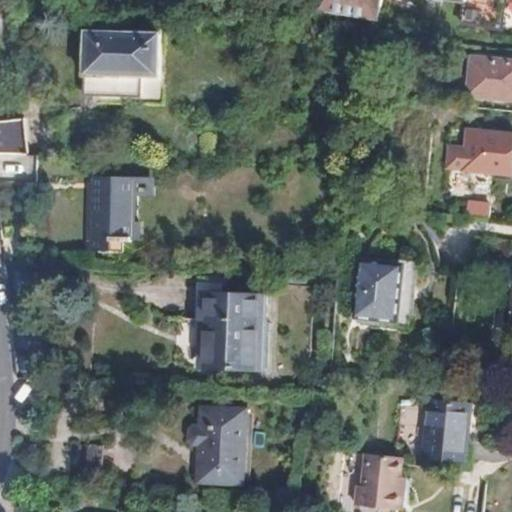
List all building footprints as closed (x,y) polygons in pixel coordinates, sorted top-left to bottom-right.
[(498,29),(501,0),(338,0),(336,11),(395,21),(397,0),(460,0),(458,23),(498,29)] [(90,27),(86,92),(145,94),(146,73),(164,73),(164,29),(90,27)] [(511,61),(474,58),(472,94),(511,97),(511,61)] [(0,116),(0,152),(28,153),(28,118),(0,116)] [(511,133),(474,129),(470,168),(510,172),(511,154),(511,133)] [(28,153),(0,152),(0,179),(36,180),(36,153),(28,153)] [(98,221),(98,239),(132,241),(134,177),(94,175),(93,220),(98,221)] [(467,202),(465,215),(490,217),(491,204),(467,202)] [(364,264),(359,318),(400,322),(406,267),(364,264)] [(443,271),(438,326),(457,327),(461,273),(443,271)] [(207,320),(206,367),(259,370),(262,321),(268,321),(270,295),(204,291),(203,319),(207,320)] [(438,402),(435,458),(471,460),(474,430),(477,430),(478,404),(438,402)] [(249,410),(203,405),(201,423),(195,424),(191,427),(191,435),(193,438),(199,440),(196,457),(242,460),(249,410)] [(66,436),(64,450),(96,452),(98,439),(66,436)] [(96,452),(64,450),(62,469),(95,473),(96,452)] [(357,511),(394,511),(395,508),(399,508),(402,487),(398,486),(402,455),(365,451),(361,481),(356,480),(354,501),(359,502),(357,511)] [(242,460),(196,457),(193,478),(238,484),(242,460)]
